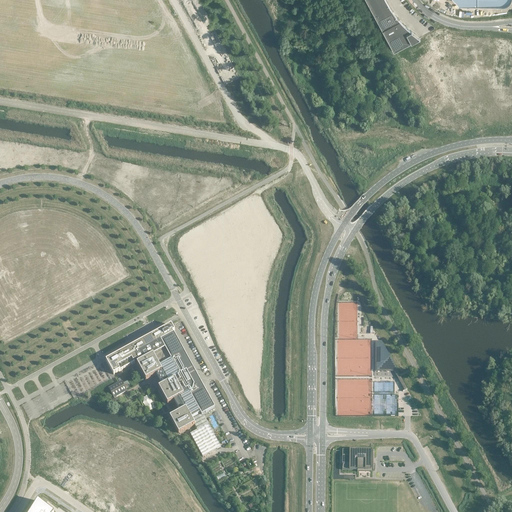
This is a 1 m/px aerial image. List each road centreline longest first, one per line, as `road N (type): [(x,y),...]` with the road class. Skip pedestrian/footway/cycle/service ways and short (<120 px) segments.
road 1 (secondary): [(511,140),(456,145),(413,162),(377,186),(338,230),(313,301),(309,431)]
road 2 (secondary): [(321,431),(327,292),(352,233),(418,173),(466,156),(511,153)]
road 3 (unclassified): [(232,399),(120,208),(70,180),(0,183)]
road 4 (track): [(271,145),(239,118),(173,0)]
road 5 (unclassified): [(366,434),(411,435),(452,511)]
